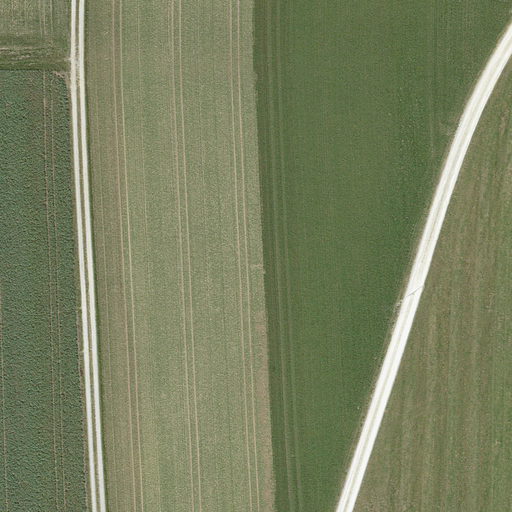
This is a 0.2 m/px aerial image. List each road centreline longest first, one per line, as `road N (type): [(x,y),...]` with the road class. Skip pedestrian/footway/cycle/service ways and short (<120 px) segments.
road 1 (track): [(102,511),(78,0)]
road 2 (track): [(511,43),(478,107),(347,511)]
